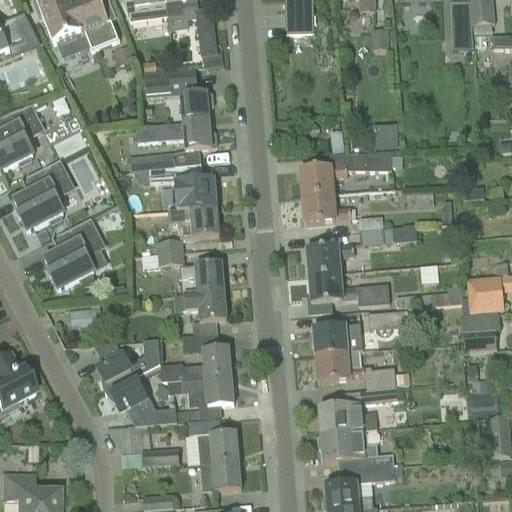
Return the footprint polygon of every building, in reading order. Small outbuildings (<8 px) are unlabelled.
[(35,6),(32,7),(37,22),(41,20),(52,50),(55,49),(83,38),(89,54),(91,58),(118,47),(110,26),(107,27),(96,0),(91,0),(76,6),(74,1),(66,4),(64,0),(39,0),(34,2),(35,6)] [(130,28),(167,23),(163,0),(131,0),(120,2),(121,7),(130,28)] [(163,0),(167,23),(183,21),(182,15),(197,13),(195,0),(163,0)] [(314,40),(312,0),(283,0),(285,41),(314,40)] [(333,0),(334,5),(335,5),(335,3),(359,3),(360,19),(373,19),(373,1),(372,1),(371,0),(333,0)] [(490,0),(469,0),(472,33),(490,31),(493,31),(490,0)] [(451,56),(470,56),(468,9),(450,10),(451,56)] [(210,15),(197,16),(203,61),(205,75),(222,73),(220,59),(215,60),(210,15)] [(0,58),(7,56),(3,46),(23,38),(28,51),(37,48),(23,21),(0,29),(0,58)] [(372,56),(387,56),(386,36),(372,37),(372,56)] [(511,42),(491,42),(491,55),(511,55),(511,42)] [(119,70),(132,65),(127,52),(114,57),(119,70)] [(154,68),(137,69),(141,80),(155,78),(154,68)] [(146,80),(142,80),(143,92),(144,104),(172,101),(173,101),(180,101),(194,99),(192,76),(170,78),(146,80)] [(209,99),(206,99),(206,98),(194,99),(180,101),(182,129),(208,127),(207,115),(210,115),(213,112),(212,101),(209,99)] [(0,131),(3,137),(0,138),(0,178),(14,171),(17,175),(31,168),(29,164),(33,163),(24,147),(26,145),(44,136),(33,116),(45,111),(42,106),(30,111),(25,113),(12,119),(0,123),(0,131)] [(141,132),(135,133),(136,149),(184,145),(185,157),(199,156),(211,155),(214,154),(216,152),(215,140),(213,138),(212,138),(209,139),(208,127),(182,129),(170,129),(158,131),(141,132)] [(311,131),(305,138),(312,144),(318,137),(311,131)] [(341,136),(329,138),(331,160),(343,158),(341,136)] [(351,141),(351,154),(365,154),(365,141),(351,141)] [(510,148),(498,149),(499,158),(510,158),(510,148)] [(172,160),(137,163),(138,177),(148,176),(174,173),(172,160)] [(390,163),(390,161),(329,160),(329,172),(299,175),(302,202),(332,200),(331,184),(346,182),(346,177),(390,178),(390,173),(390,163)] [(390,163),(390,173),(402,173),(402,163),(390,163)] [(73,195),(58,167),(25,184),(26,185),(27,184),(33,196),(13,206),(17,213),(15,214),(18,221),(18,222),(27,239),(45,229),(47,233),(61,226),(59,222),(63,220),(54,204),(73,195)] [(174,173),(148,176),(149,191),(174,189),(176,217),(216,213),(213,185),(201,186),(200,171),(192,172),(174,173)] [(490,205),(501,205),(500,193),(490,193),(490,205)] [(334,216),(332,200),(302,202),(304,230),(351,226),(350,214),(334,216)] [(491,217),(501,217),(501,205),(490,205),(491,217)] [(443,215),(440,215),(441,228),(450,228),(450,207),(443,207),(443,215)] [(176,217),(167,218),(167,227),(168,230),(179,229),(180,245),(192,244),(218,242),(216,213),(176,217)] [(357,229),(349,230),(350,238),(358,237),(382,235),(381,222),(357,224),(357,229)] [(64,254),(44,265),(47,272),(45,273),(49,280),(48,280),(57,297),(78,287),(82,294),(96,292),(89,280),(93,278),(84,262),(95,256),(102,252),(98,245),(99,245),(88,224),(84,227),(73,233),(56,243),(56,244),(58,243),(64,254)] [(359,252),(416,247),(414,233),(382,235),(358,237),(359,252)] [(44,235),(36,239),(40,248),(49,244),(44,235)] [(156,261),(182,259),(181,247),(155,249),(156,261)] [(309,282),(339,279),(338,263),(354,262),(353,250),(306,254),(309,282)] [(157,273),(183,271),(182,259),(156,261),(157,273)] [(495,281),(507,280),(506,268),(494,269),(495,281)] [(201,271),(179,273),(181,302),(183,301),(197,300),(223,298),(221,269),(201,271)] [(423,288),(438,286),(436,270),(421,272),(423,288)] [(340,295),(339,279),(309,282),(311,310),(357,306),(357,313),(389,310),(387,291),(340,295)] [(493,285),(467,287),(469,318),(495,316),(501,315),(499,284),(493,285)] [(112,301),(123,299),(121,291),(110,293),(112,301)] [(181,302),(172,302),(174,319),(198,317),(199,328),(215,327),(225,326),(223,298),(197,300),(183,301),(181,302)] [(405,314),(449,310),(449,299),(395,303),(395,312),(404,311),(405,314)] [(100,331),(98,315),(69,318),(70,333),(100,331)] [(369,336),(408,333),(407,317),(367,320),(369,336)] [(462,322),(461,322),(462,339),(464,359),(495,357),(493,337),(497,337),(496,319),(482,320),(462,322)] [(344,331),(333,332),(313,334),(315,361),(346,359),(359,358),(362,357),(359,330),(344,331)] [(115,349),(92,351),(93,352),(102,371),(97,374),(99,379),(101,383),(101,386),(101,389),(102,391),(103,394),(104,397),(103,397),(104,399),(159,370),(157,346),(150,346),(142,347),(143,363),(130,369),(125,359),(121,361),(118,355),(115,349)] [(160,372),(159,372),(159,374),(161,388),(166,388),(230,382),(228,354),(218,355),(202,356),(203,372),(194,372),(181,373),(181,372),(181,370),(160,372)] [(346,359),(315,361),(318,389),(338,387),(364,385),(365,397),(395,394),(395,392),(408,391),(407,379),(394,380),(393,374),(370,376),(370,373),(363,374),(363,373),(360,373),(359,358),(346,359)] [(0,421),(7,418),(17,413),(15,409),(34,399),(21,376),(16,378),(7,361),(0,365),(0,421)] [(476,371),(467,372),(467,387),(477,386),(476,371)] [(462,373),(452,374),(453,387),(463,386),(462,373)] [(137,382),(104,399),(105,401),(106,400),(107,403),(109,405),(111,407),(113,409),(116,410),(116,411),(118,415),(120,419),(126,416),(135,433),(147,432),(176,430),(175,418),(175,415),(155,417),(141,389),(137,382)] [(233,411),(230,382),(166,388),(167,401),(182,400),(205,398),(207,413),(233,411)] [(365,397),(361,397),(362,410),(397,407),(403,406),(402,394),(395,394),(365,397)] [(466,425),(499,422),(497,398),(464,401),(466,425)] [(359,411),(319,414),(319,416),(320,416),(322,441),(350,438),(357,438),(364,437),(376,436),(373,421),(360,423),(359,411)] [(198,416),(175,418),(176,430),(199,428),(198,416)] [(491,465),(509,464),(507,426),(488,427),(491,465)] [(366,451),(364,437),(357,438),(350,438),(322,441),(319,442),(316,444),(317,454),(320,456),(323,456),(324,467),(323,467),(323,468),(360,465),(361,476),(393,473),(392,461),(376,462),(375,450),(366,451)] [(199,469),(238,466),(235,438),(197,442),(199,469)] [(37,466),(37,450),(27,450),(26,466),(37,466)] [(142,474),(178,471),(176,456),(140,459),(142,474)] [(140,459),(121,462),(121,476),(142,474),(140,459)] [(201,498),(214,497),(240,495),(238,466),(199,469),(201,498)] [(511,473),(511,466),(499,467),(500,483),(511,481),(511,473)] [(371,503),(370,488),(394,486),(393,473),(361,476),(363,489),(325,492),(326,504),(324,504),(322,506),(322,511),(372,511),(371,503)] [(57,511),(58,498),(32,497),(32,482),(4,482),(4,506),(19,507),(18,511),(57,511)] [(136,496),(128,497),(128,505),(137,504),(136,496)] [(142,511),(172,511),(171,500),(141,503),(142,511)]
